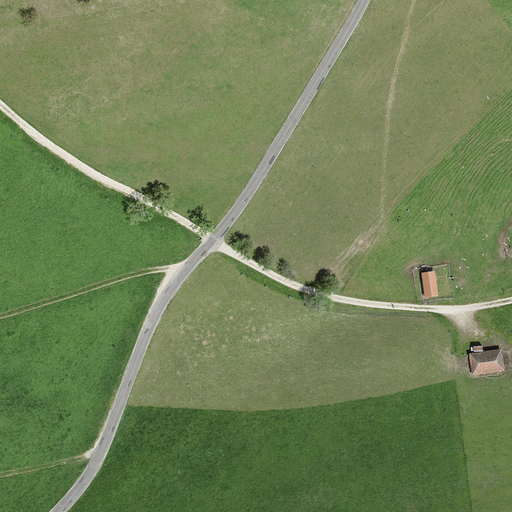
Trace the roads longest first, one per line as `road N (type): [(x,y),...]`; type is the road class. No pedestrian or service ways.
road 1 (tertiary): [(57,511),(98,456),(167,291),(247,193),(362,0)]
road 2 (track): [(443,306),(346,302),(295,287),(89,171),(0,105)]
road 3 (track): [(0,317),(154,269),(183,270)]
